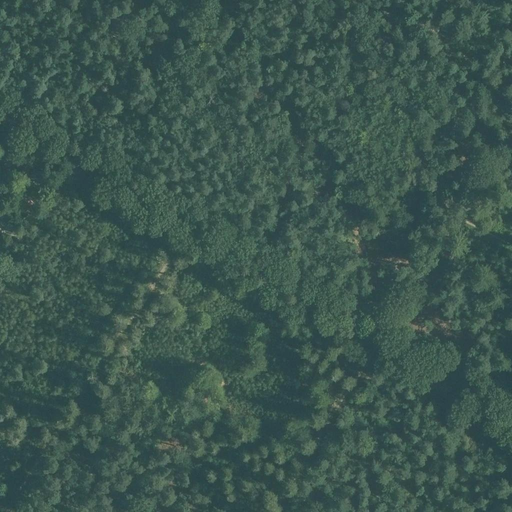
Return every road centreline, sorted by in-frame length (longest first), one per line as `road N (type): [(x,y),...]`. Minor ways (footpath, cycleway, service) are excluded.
road 1 (track): [(511,412),(0,112)]
road 2 (track): [(222,0),(154,94),(152,112),(179,177),(187,222),(12,511)]
road 3 (track): [(511,117),(306,0)]
